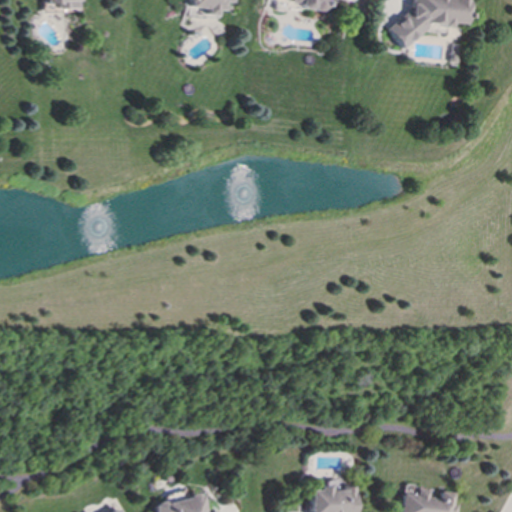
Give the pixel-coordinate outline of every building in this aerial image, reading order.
[(74,0),(39,0),(40,4),(54,4),(54,9),(75,9),(74,0)] [(229,0),(184,0),(184,7),(201,9),(201,13),(218,14),(219,2),(229,3),(229,0)] [(460,0),(405,0),(405,10),(381,29),(396,49),(420,31),(421,25),(444,26),(447,24),(459,25),(460,0)] [(304,490),(304,511),(349,511),(350,487),(336,487),(336,481),(324,481),(324,487),(312,486),(312,490),(304,490)] [(451,511),(452,506),(449,506),(450,493),(436,492),(436,498),(424,497),(424,491),(413,490),(412,495),(399,494),(396,511),(451,511)] [(213,511),(212,511),(201,511),(198,494),(150,505),(151,511),(213,511)]
